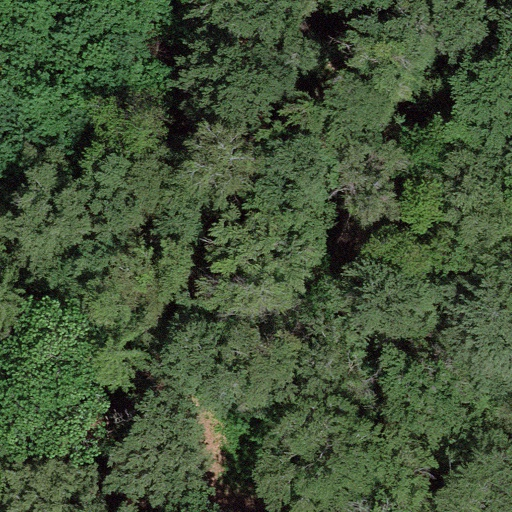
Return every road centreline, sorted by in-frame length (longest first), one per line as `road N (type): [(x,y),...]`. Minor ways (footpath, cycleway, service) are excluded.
road 1 (track): [(0,453),(70,471),(91,428),(186,366)]
road 2 (track): [(70,471),(241,511)]
